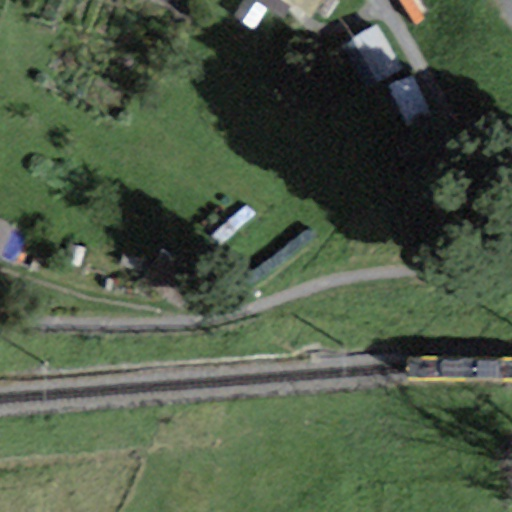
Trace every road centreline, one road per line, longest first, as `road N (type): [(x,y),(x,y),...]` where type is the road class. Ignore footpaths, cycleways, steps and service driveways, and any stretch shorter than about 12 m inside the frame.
road 1 (residential): [(0,324),(195,321),(389,273),(511,272)]
road 2 (residential): [(511,186),(477,150),(379,0)]
